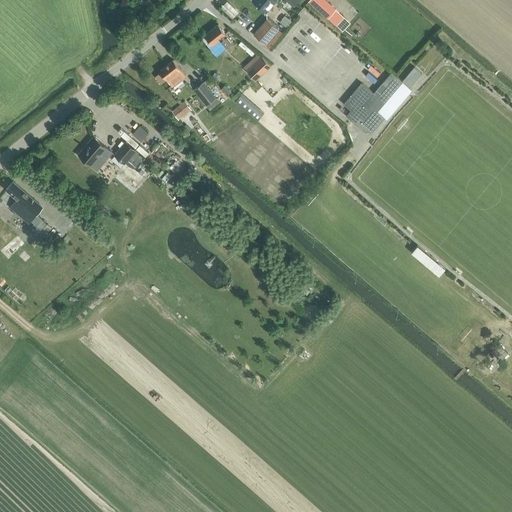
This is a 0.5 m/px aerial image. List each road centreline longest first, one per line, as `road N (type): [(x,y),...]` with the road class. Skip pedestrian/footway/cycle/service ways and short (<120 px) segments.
road 1 (unclassified): [(201,1),(0,162)]
road 2 (unclassified): [(319,101),(201,1)]
